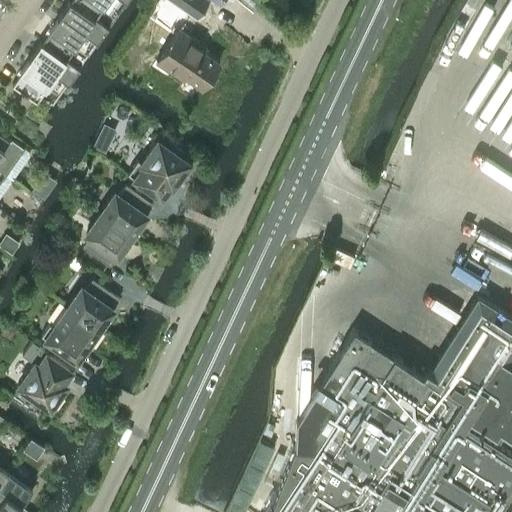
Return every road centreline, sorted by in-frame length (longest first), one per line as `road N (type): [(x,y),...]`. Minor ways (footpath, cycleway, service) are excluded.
road 1 (primary): [(140,511),(381,0)]
road 2 (unclassified): [(98,511),(338,0)]
